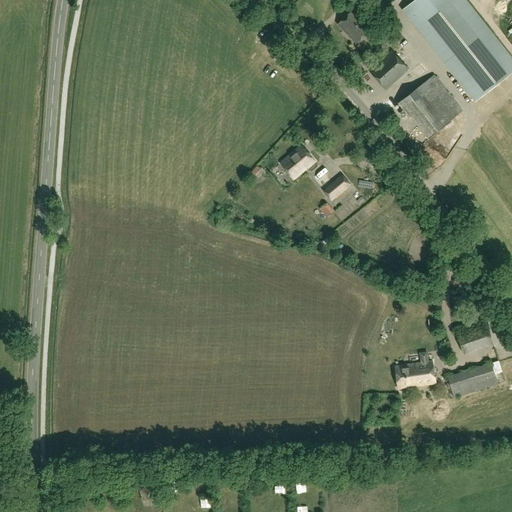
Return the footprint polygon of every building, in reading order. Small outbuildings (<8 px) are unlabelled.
[(475,101),(511,72),(511,58),(466,0),(414,0),(403,9),(475,101)] [(357,44),(371,30),(352,11),(338,24),(357,44)] [(386,90),(409,69),(392,51),(370,71),(386,90)] [(428,138),(463,111),(434,75),(398,103),(408,115),(409,114),(428,138)] [(294,178),(314,161),(301,146),(281,163),(294,178)] [(260,167),(254,173),(258,177),(264,171),(260,167)] [(331,199),(349,185),(342,175),(324,190),(331,199)] [(364,190),(375,192),(377,185),(365,183),(364,190)] [(323,209),(329,218),(337,213),(331,204),(323,209)] [(318,223),(315,226),(322,232),(325,228),(318,223)] [(463,351),(492,342),(484,319),(456,329),(463,351)] [(428,362),(426,352),(419,353),(420,363),(395,366),(398,388),(436,383),(433,361),(428,362)] [(492,360),(496,372),(504,370),(500,357),(492,360)] [(454,398),(498,384),(492,363),(448,377),(454,398)] [(196,479),(196,489),(205,489),(205,479),(196,479)] [(172,497),(183,497),(182,481),(171,482),(172,497)] [(154,501),(157,492),(148,483),(139,490),(142,501),(154,501)] [(199,509),(213,509),(212,500),(199,501),(199,509)] [(299,511),(310,511),(309,500),(299,501),(299,511)]
